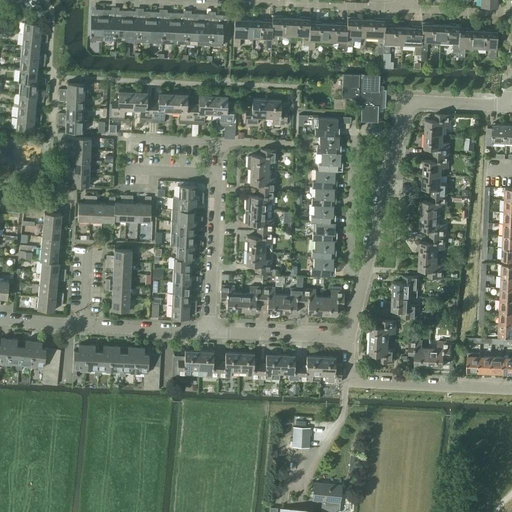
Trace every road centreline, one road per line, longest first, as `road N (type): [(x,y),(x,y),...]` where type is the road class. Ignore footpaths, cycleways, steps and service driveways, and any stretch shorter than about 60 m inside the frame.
road 1 (residential): [(207,331),(216,141),(283,144)]
road 2 (residential): [(348,337),(348,381),(511,388)]
road 3 (residential): [(399,132),(354,131),(348,273),(364,274)]
road 4 (residential): [(364,274),(399,132)]
road 5 (residential): [(207,331),(348,337)]
road 6 (residential): [(399,132),(416,102),(511,106)]
